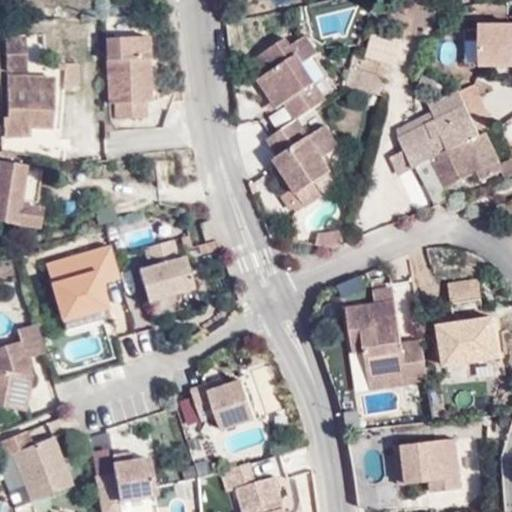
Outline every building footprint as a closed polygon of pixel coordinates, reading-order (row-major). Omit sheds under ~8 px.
[(511,29),(478,29),(477,69),(511,70),(511,29)] [(288,34),(258,54),(269,71),(260,76),(274,97),(279,104),(280,105),(286,101),(298,116),(300,115),(330,96),(305,59),(320,49),(308,32),(294,42),(288,34)] [(393,67),(402,43),(371,32),(363,56),(393,67)] [(28,74),(28,36),(3,35),(4,73),(28,74)] [(147,41),(101,43),(103,102),(114,104),(115,118),(147,117),(146,104),(150,104),(147,41)] [(78,91),(79,65),(61,64),(61,91),(78,91)] [(347,85),(384,93),(388,74),(354,66),(347,85)] [(50,128),(51,80),(12,80),(11,118),(3,118),(3,138),(29,139),(30,129),(50,128)] [(450,199),(446,189),(479,174),(482,182),(504,172),(500,164),(487,134),(496,130),(479,92),(464,98),(461,90),(430,105),(438,125),(402,138),(416,169),(418,174),(424,172),(438,205),(450,199)] [(268,101),(272,109),(279,104),(274,97),(268,101)] [(275,156),(299,192),(317,180),(334,168),(325,154),(342,143),(327,122),(311,133),(300,115),(298,116),(268,135),(280,153),(275,156)] [(416,169),(407,151),(391,158),(399,176),(416,169)] [(500,164),(504,172),(507,179),(511,176),(511,159),(500,164)] [(0,164),(0,223),(45,225),(46,204),(24,203),(26,165),(0,164)] [(317,180),(299,192),(308,205),(325,193),(317,180)] [(230,234),(224,218),(214,221),(220,237),(230,234)] [(510,245),(498,218),(482,227),(495,254),(510,245)] [(339,246),(340,233),(316,230),(314,244),(339,246)] [(154,266),(162,298),(210,284),(201,253),(194,255),(189,236),(161,244),(166,263),(154,266)] [(61,261),(79,317),(124,304),(117,280),(135,275),(127,242),(61,261)] [(443,327),(449,367),(505,358),(498,317),(489,319),(483,279),(452,284),(458,324),(443,327)] [(397,300),(348,308),(355,354),(366,352),(370,383),(409,377),(410,385),(431,382),(425,340),(404,343),(397,300)] [(81,326),(125,314),(124,304),(79,317),(81,326)] [(2,369),(0,376),(0,399),(43,408),(49,371),(44,354),(64,349),(56,319),(35,325),(38,337),(37,337),(4,346),(10,366),(2,369)] [(217,382),(202,388),(212,418),(227,413),(232,429),(267,417),(254,377),(235,384),(219,389),(217,382)] [(233,377),(217,382),(219,389),(235,384),(234,382),(233,377)] [(409,377),(370,383),(372,390),(410,385),(409,377)] [(24,453),(43,502),(84,484),(65,434),(43,443),(38,429),(8,440),(15,457),(24,453)] [(461,438),(407,444),(412,484),(435,481),(436,493),(468,488),(461,438)] [(407,444),(399,445),(404,485),(412,484),(407,444)] [(143,451),(127,454),(129,462),(145,459),(143,451)] [(170,494),(164,456),(145,459),(129,462),(126,462),(128,473),(109,477),(115,511),(136,511),(136,500),(170,494)] [(245,491),(251,511),(294,511),(285,477),(265,483),(259,463),(229,472),(236,493),(245,491)]
